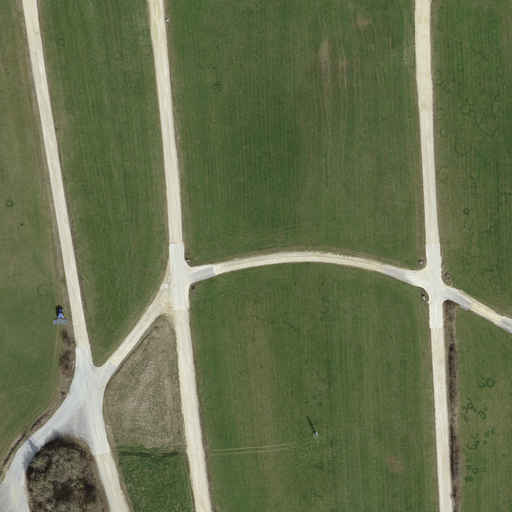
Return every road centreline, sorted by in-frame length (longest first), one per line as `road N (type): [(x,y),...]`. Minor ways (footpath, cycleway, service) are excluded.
road 1 (track): [(119,511),(85,397),(178,279),(154,0)]
road 2 (track): [(28,0),(85,397),(18,462),(0,502)]
road 3 (track): [(445,511),(421,0)]
road 4 (track): [(178,279),(278,258),(327,258),(378,267),(511,328)]
road 5 (track): [(178,279),(201,511)]
